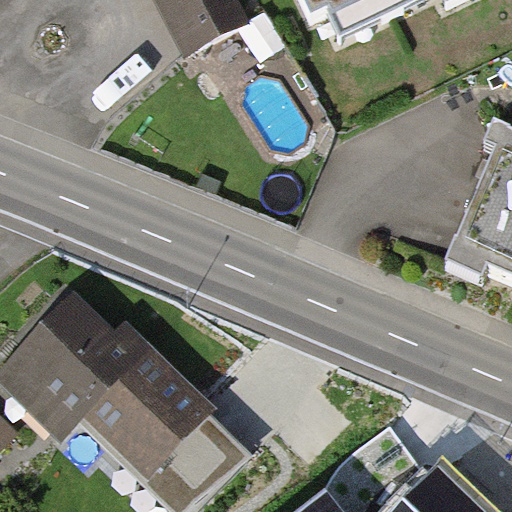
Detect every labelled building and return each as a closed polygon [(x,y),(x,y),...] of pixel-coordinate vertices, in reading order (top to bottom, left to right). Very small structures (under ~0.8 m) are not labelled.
[(255,24),(241,0),(156,0),(188,59),(255,24)] [(442,0),(452,20),(496,0),(308,0),(331,49),(438,0),(442,0)] [(511,143),(505,141),(452,264),(511,289),(511,143)] [(79,307),(10,381),(67,434),(89,410),(157,474),(144,488),(169,511),(202,511),(236,476),(227,469),(237,459),(197,422),(206,413),(126,339),(118,343),(79,307)] [(0,407),(0,449),(21,427),(0,407)] [(482,511),(439,470),(399,511),(482,511)] [(337,511),(324,495),(303,511),(337,511)]
